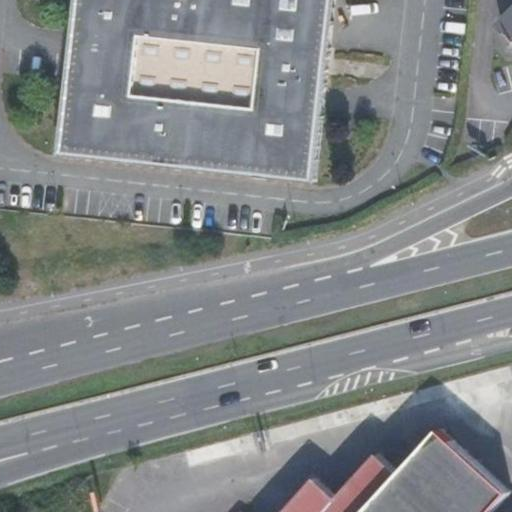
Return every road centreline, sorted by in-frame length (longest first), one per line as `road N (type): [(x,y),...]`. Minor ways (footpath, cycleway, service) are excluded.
road 1 (primary): [(0,473),(427,335)]
road 2 (primary): [(0,440),(427,335)]
road 3 (primary): [(511,249),(184,333)]
road 4 (primary): [(184,333),(0,378)]
